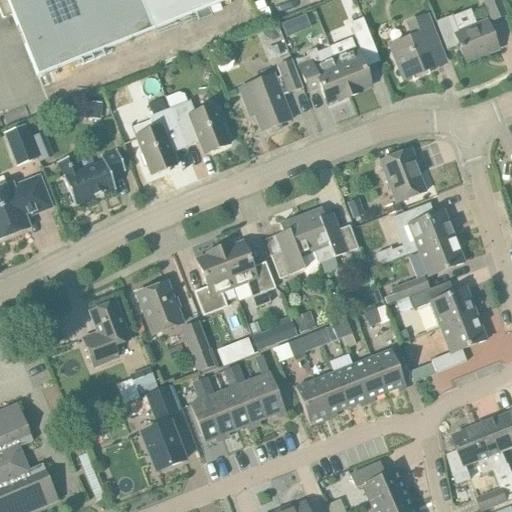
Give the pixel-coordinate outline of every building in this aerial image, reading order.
[(12,14),(37,76),(225,0),(0,0),(0,11),(2,18),(12,14)] [(506,16),(499,0),(481,0),(491,23),(506,16)] [(320,22),(337,14),(331,3),(315,12),(320,22)] [(310,29),(305,15),(280,25),(286,38),(310,29)] [(388,45),(402,81),(432,69),(423,46),(437,41),(426,15),(404,24),(409,36),(388,45)] [(487,21),(457,33),(451,17),(436,23),(447,50),(458,46),(464,63),(498,49),(487,21)] [(330,48),(349,97),(361,93),(360,91),(371,87),(364,69),(378,62),(361,19),(349,24),(359,49),(356,50),(355,48),(353,49),(350,41),(330,48)] [(320,89),(326,105),(337,101),(338,102),(349,97),(330,48),(316,53),(315,50),(305,53),(307,57),(295,62),(307,94),(320,89)] [(287,95),(301,90),(291,61),(276,66),(280,78),(275,80),(273,75),(238,89),(244,104),(249,102),(261,133),(267,131),(271,135),(282,131),(281,125),(291,122),(281,96),(287,94),(287,95)] [(199,143),(204,154),(228,145),(213,106),(193,113),(188,101),(169,109),(185,149),(199,143)] [(135,136),(150,175),(175,166),(171,154),(185,149),(169,109),(149,118),(154,129),(135,136)] [(5,134),(17,166),(37,158),(24,126),(5,134)] [(30,138),(39,162),(52,157),(43,133),(30,138)] [(384,208),(387,216),(402,210),(399,202),(424,192),(414,166),(416,165),(411,150),(379,162),(395,204),(384,208)] [(63,178),(74,206),(115,189),(109,176),(124,171),(117,151),(101,157),(103,163),(81,171),(75,155),(58,162),(64,178),(63,178)] [(0,189),(0,238),(27,228),(23,217),(49,207),(38,179),(12,189),(10,185),(0,189)] [(406,256),(453,237),(443,211),(433,215),(428,204),(391,218),(406,256)] [(317,263),(318,265),(347,253),(357,249),(348,226),(337,231),(331,214),(323,217),(320,210),(300,218),(317,263)] [(303,268),(317,263),(300,218),(279,226),(282,233),(275,236),(281,252),(270,257),(279,279),(289,275),(289,276),(303,270),(303,268)] [(453,237),(417,252),(427,278),(463,263),(453,237)] [(230,244),(218,249),(233,288),(245,283),(251,299),(252,298),(256,309),(270,304),(266,293),(274,290),(264,264),(252,269),(242,242),(231,246),(230,244)] [(390,248),(376,254),(380,265),(395,260),(390,248)] [(193,293),(203,317),(226,308),(220,293),(233,288),(218,249),(206,253),(207,255),(195,260),(206,288),(193,293)] [(390,290),(395,303),(396,302),(428,290),(423,277),(390,290)] [(166,283),(136,294),(152,336),(182,324),(166,283)] [(432,301),(428,290),(396,302),(400,313),(412,308),(413,311),(430,304),(439,328),(475,314),(465,288),(433,301),(432,301)] [(87,343),(95,364),(111,358),(107,348),(128,340),(114,303),(90,312),(100,338),(87,343)] [(371,327),(373,332),(381,329),(380,326),(390,321),(383,305),(363,314),(369,328),(371,327)] [(430,362),(436,375),(465,363),(460,350),(485,340),(475,314),(439,328),(449,354),(430,362)] [(335,325),(341,339),(351,335),(346,321),(335,325)] [(192,357),(199,377),(218,370),(211,349),(208,350),(198,323),(180,330),(190,358),(192,357)] [(317,332),(322,346),(341,339),(335,325),(317,332)] [(298,340),(303,354),(322,346),(317,332),(298,340)] [(215,348),(221,366),(251,355),(244,338),(215,348)] [(303,354),(298,340),(278,348),(283,361),(303,354)] [(390,351),(371,359),(384,394),(404,386),(390,351)] [(252,380),(267,419),(283,413),(268,374),(267,374),(260,357),(253,360),(260,377),(252,380)] [(371,359),(352,366),(365,402),(384,394),(371,359)] [(230,368),(251,425),(267,419),(252,380),(244,383),(236,365),(230,368)] [(352,366),(333,374),(347,409),(365,402),(352,366)] [(221,392),(236,431),(251,425),(230,368),(222,372),(229,389),(221,392)] [(314,381),(328,416),(347,409),(333,374),(314,381)] [(199,381),(221,437),(236,431),(221,392),(213,395),(206,378),(199,381)] [(189,404),(204,443),(221,437),(199,381),(190,384),(197,401),(189,404)] [(328,416),(314,381),(294,389),(308,424),(328,416)] [(156,422),(158,427),(168,422),(169,424),(170,423),(167,418),(179,413),(167,385),(145,395),(142,396),(153,423),(156,422)] [(0,511),(30,511),(57,501),(42,464),(28,470),(19,447),(32,441),(17,405),(0,411),(0,511)] [(511,413),(502,417),(511,441),(511,413)] [(478,427),(495,471),(507,465),(501,453),(511,448),(511,441),(502,417),(478,427)] [(183,461),(169,424),(168,422),(158,427),(140,433),(155,472),(183,461)] [(452,473),(457,486),(471,480),(465,467),(477,463),(483,476),(495,471),(478,427),(452,437),(458,451),(446,456),(452,473)] [(362,488),(369,505),(403,490),(395,470),(384,475),(379,463),(349,476),(355,491),(362,488)] [(502,488),(475,500),(479,511),(484,511),(508,502),(502,488)] [(403,490),(369,505),(372,511),(402,511),(412,508),(403,490)] [(307,511),(303,502),(282,510),(282,511),(307,511)]
